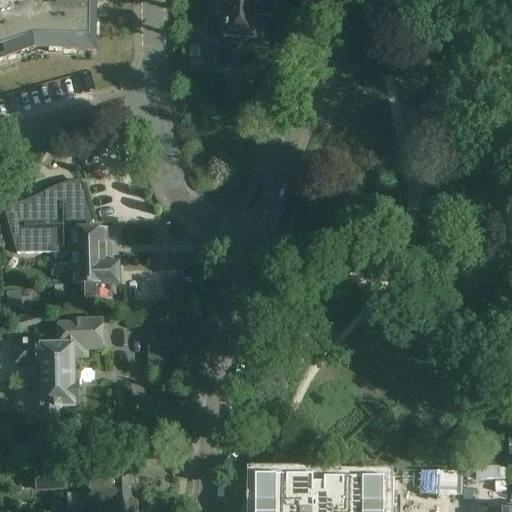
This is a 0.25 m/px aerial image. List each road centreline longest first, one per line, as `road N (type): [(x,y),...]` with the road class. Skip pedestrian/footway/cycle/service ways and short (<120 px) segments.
road 1 (residential): [(204,511),(223,365),(259,234)]
road 2 (residential): [(259,234),(365,0)]
road 3 (residential): [(259,234),(192,216),(180,204),(142,99)]
road 4 (residential): [(0,148),(142,99)]
